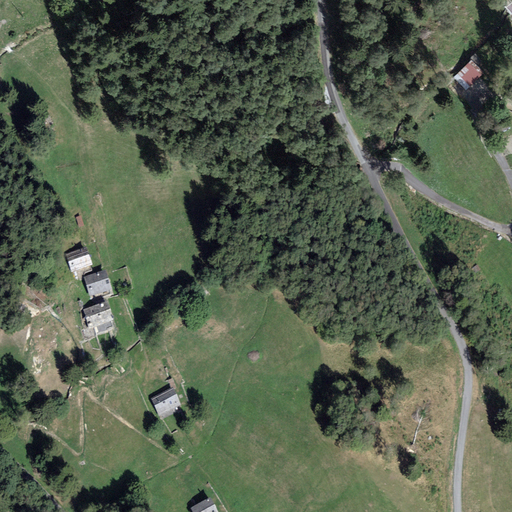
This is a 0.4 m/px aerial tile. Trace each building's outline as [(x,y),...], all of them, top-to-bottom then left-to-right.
[(469,62),(453,77),(465,90),(481,75),(469,62)] [(92,267),(87,250),(65,256),(71,273),(92,267)] [(110,291),(105,272),(84,278),(89,297),(110,291)] [(107,303),(82,311),(88,330),(114,322),(107,303)] [(180,405),(173,391),(152,401),(159,415),(180,405)] [(217,511),(210,500),(190,511),(217,511)]
